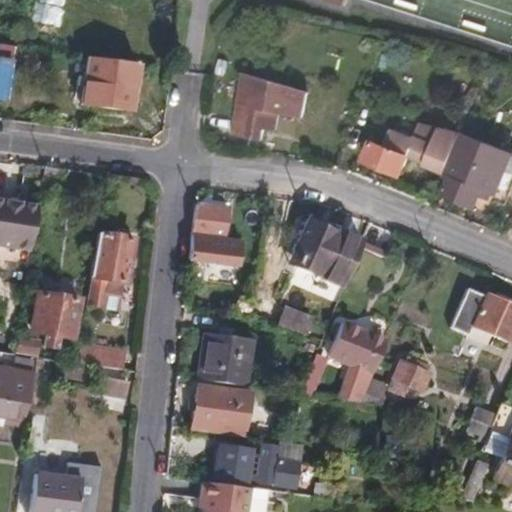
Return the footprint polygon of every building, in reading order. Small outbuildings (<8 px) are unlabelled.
[(37,46),(40,32),(8,26),(5,40),(37,46)] [(35,59),(36,50),(11,46),(9,55),(9,56),(35,59)] [(0,61),(8,63),(9,56),(0,54),(0,61)] [(125,111),(132,65),(81,58),(75,104),(125,111)] [(0,99),(3,100),(8,63),(0,61),(0,99)] [(261,83),(260,87),(307,92),(307,89),(261,83)] [(307,92),(260,87),(260,90),(233,87),(227,133),(252,136),(254,123),(273,125),(274,111),(304,115),(307,92)] [(441,174),(457,133),(412,122),(407,136),(385,128),(379,143),(364,138),(355,160),(394,175),(401,158),(441,174)] [(511,161),(511,155),(457,133),(441,174),(440,176),(445,178),(439,192),(469,204),(473,193),(484,197),(486,192),(498,197),(508,172),(511,161)] [(56,167),(38,164),(32,203),(50,206),(56,167)] [(185,261),(215,264),(221,209),(216,208),(217,203),(205,201),(204,196),(196,200),(196,205),(192,205),(185,261)] [(32,203),(0,198),(0,243),(25,247),(32,203)] [(350,243),(352,237),(316,223),(315,225),(301,220),(299,224),(295,222),(288,240),(296,243),(294,249),(290,247),(286,258),(289,260),(288,263),(308,271),(311,262),(338,273),(350,243)] [(91,235),(80,304),(99,307),(103,281),(118,283),(125,240),(91,235)] [(372,252),(350,243),(338,273),(360,282),(372,252)] [(66,335),(73,295),(34,288),(27,329),(66,335)] [(446,326),(461,333),(465,325),(477,295),(463,289),(446,326)] [(477,295),(465,325),(502,341),(511,317),(511,306),(479,292),(477,295)] [(245,299),(229,297),(228,309),(243,310),(245,299)] [(276,305),(270,322),(299,333),(305,316),(276,305)] [(329,399),(352,402),(378,339),(336,322),(329,339),(327,338),(320,355),(343,365),(329,399)] [(199,332),(193,378),(241,385),(248,338),(199,332)] [(33,353),(35,340),(14,337),(13,350),(33,353)] [(85,364),(113,368),(116,351),(88,346),(85,364)] [(308,352),(293,393),(300,395),(313,362),(312,361),(315,355),(308,352)] [(0,419),(16,421),(24,360),(8,358),(7,367),(0,365),(0,419)] [(415,391),(421,376),(392,364),(382,387),(396,394),(401,384),(415,391)] [(374,405),(382,387),(362,377),(352,402),(374,405)] [(118,399),(120,382),(98,379),(96,396),(118,399)] [(185,428),(235,434),(240,391),(190,385),(185,428)] [(479,440),(475,450),(496,459),(487,480),(511,490),(511,430),(508,429),(511,418),(511,415),(493,407),(489,417),(479,440)] [(459,432),(479,440),(489,417),(469,408),(459,432)] [(79,420),(77,436),(86,437),(88,421),(79,420)] [(403,455),(406,434),(389,431),(386,452),(403,455)] [(240,488),(246,489),(247,483),(284,488),(288,462),(263,459),(265,448),(252,446),(251,456),(242,455),(242,451),(208,446),(203,483),(240,488)] [(289,451),(265,448),(263,459),(288,462),(289,451)] [(468,505),(484,467),(470,460),(453,498),(468,505)] [(22,511),(70,511),(75,478),(28,472),(22,511)] [(195,498),(192,511),(236,511),(240,488),(203,483),(193,481),(191,497),(195,498)] [(308,484),(307,495),(323,497),(325,485),(308,484)] [(246,489),(240,488),(236,511),(254,511),(257,490),(246,489)]
